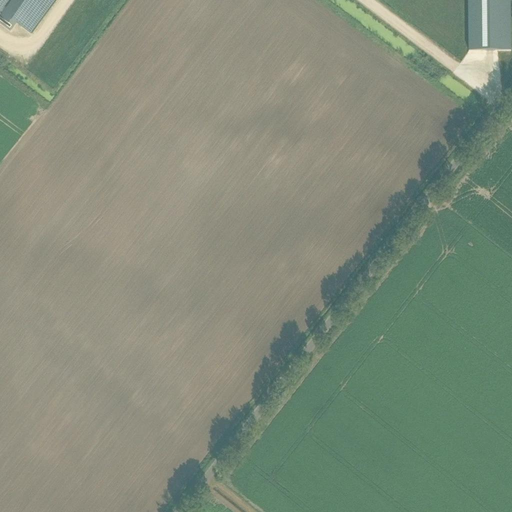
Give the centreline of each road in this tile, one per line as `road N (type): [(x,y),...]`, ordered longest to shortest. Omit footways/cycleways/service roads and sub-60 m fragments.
road 1 (unclassified): [(186,511),(511,89)]
road 2 (track): [(499,105),(364,0)]
